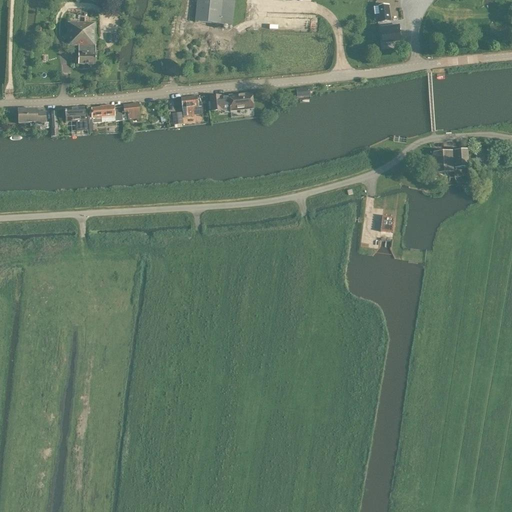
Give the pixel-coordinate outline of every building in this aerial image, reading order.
[(232,0),(195,0),(193,18),(230,22),(232,0)] [(379,18),(389,17),(387,1),(378,3),(379,18)] [(77,42),(77,61),(93,61),(93,42),(93,20),(66,20),(66,42),(77,42)] [(400,38),(397,22),(387,24),(388,28),(381,29),(382,41),(400,38)] [(295,87),(296,94),(308,93),(307,85),(295,87)] [(228,110),(252,107),(250,90),(227,93),(227,94),(219,95),(219,93),(207,94),(209,109),(228,107),(228,110)] [(181,113),(200,111),(200,104),(197,104),(195,93),(179,95),(181,113)] [(121,103),(120,103),(120,112),(126,112),(126,117),(139,116),(138,100),(121,101),(121,103)] [(92,128),(91,120),(100,119),(99,114),(113,113),(114,118),(121,117),(120,112),(120,103),(113,104),(112,102),(98,103),(98,104),(89,105),(89,106),(86,107),(87,120),(88,128),(92,128)] [(83,107),(83,104),(64,105),(65,118),(77,117),(77,127),(87,127),(86,107),(83,107)] [(44,123),(44,110),(36,110),(36,106),(16,107),(16,120),(34,120),(34,123),(44,123)] [(170,110),(172,122),(181,120),(180,109),(170,110)] [(453,165),(468,164),(467,147),(451,148),(453,169),(454,169),(453,165)] [(434,170),(453,169),(451,148),(433,150),(434,170)] [(381,212),(379,228),(392,229),(394,214),(381,212)]
